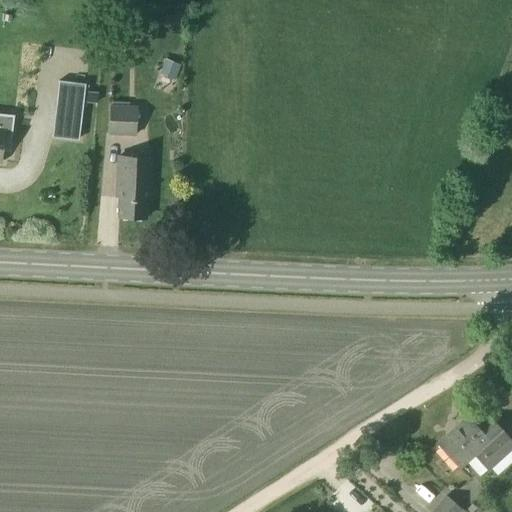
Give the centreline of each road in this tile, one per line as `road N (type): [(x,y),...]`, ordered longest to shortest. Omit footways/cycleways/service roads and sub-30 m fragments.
road 1 (secondary): [(0,268),(406,290),(506,283)]
road 2 (unclassified): [(240,511),(484,354),(506,283)]
